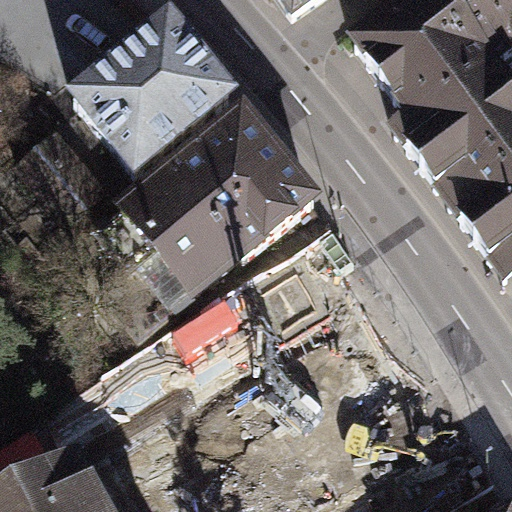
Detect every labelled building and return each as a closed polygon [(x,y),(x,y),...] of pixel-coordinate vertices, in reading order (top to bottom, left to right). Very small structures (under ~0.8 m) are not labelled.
[(271,0),(296,37),(347,0),(271,0)] [(511,90),(502,76),(511,68),(511,0),(430,0),(352,58),(408,134),(394,145),(509,300),(511,298),(511,90)] [(255,133),(180,41),(78,122),(153,215),(255,133)] [(185,352),(335,230),(255,133),(153,215),(106,256),(185,352)] [(51,137),(6,170),(53,233),(98,200),(51,137)] [(0,511),(337,511),(440,455),(358,308),(0,505),(0,511)]
